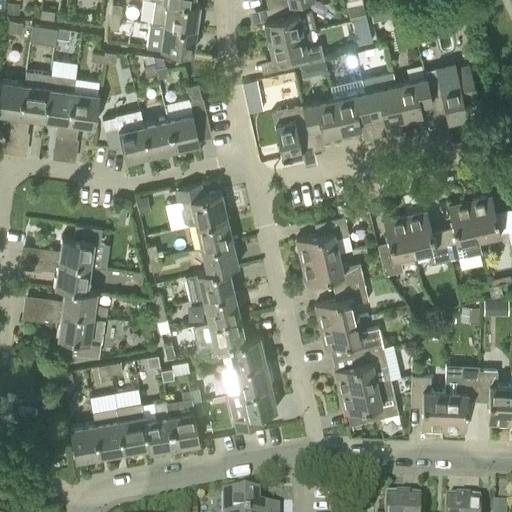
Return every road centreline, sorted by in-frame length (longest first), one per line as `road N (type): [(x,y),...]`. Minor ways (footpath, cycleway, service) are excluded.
road 1 (residential): [(323,459),(256,185)]
road 2 (residential): [(247,153),(126,184),(7,163)]
road 3 (residential): [(87,507),(101,494),(300,461)]
road 4 (residential): [(323,459),(511,461)]
road 5 (residential): [(13,418),(0,375),(14,287),(0,235)]
road 6 (residential): [(256,185),(409,163)]
road 7 (residential): [(247,153),(228,0)]
